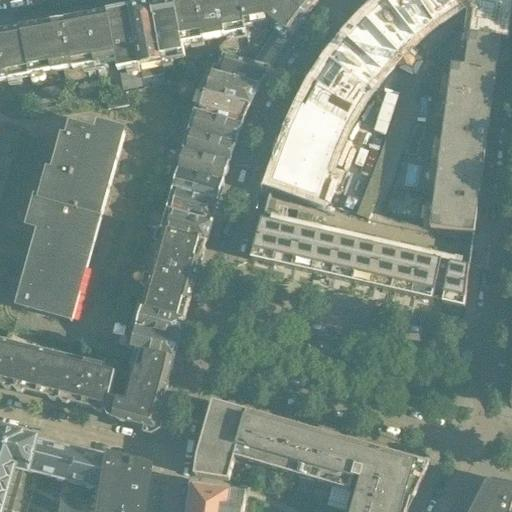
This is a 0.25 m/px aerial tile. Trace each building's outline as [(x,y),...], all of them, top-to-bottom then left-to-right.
[(238,0),(186,0),(173,2),(181,46),(183,46),(247,34),(246,30),(244,30),(238,0)] [(307,17),(320,0),(238,0),(244,30),(246,30),(255,28),(254,22),(267,20),(292,37),(307,17)] [(292,135),(273,186),(330,206),(339,180),(328,175),(336,155),(336,153),(339,146),(345,133),(346,131),(349,126),(357,111),(362,104),(365,99),(370,91),(385,73),(401,55),(407,50),(418,39),(437,25),(456,12),(453,7),(461,2),(459,0),(465,0),(473,14),(470,36),(501,40),(506,0),(389,0),(387,2),(367,21),(348,41),(331,63),(316,86),(303,110),(292,135)] [(173,2),(151,6),(161,64),(162,63),(185,59),(183,46),(181,46),(173,2)] [(161,64),(151,6),(129,10),(140,69),(141,69),(141,72),(144,87),(144,91),(166,86),(162,63),(161,64)] [(140,69),(129,10),(108,14),(116,63),(117,72),(140,69)] [(116,63),(108,14),(87,18),(95,67),(116,63)] [(95,67),(87,18),(64,22),(73,69),(73,71),(95,67)] [(73,69),(64,22),(42,26),(51,73),(73,69)] [(51,73),(42,26),(39,25),(33,26),(32,28),(21,30),(29,77),(51,73)] [(29,77),(21,30),(0,33),(0,39),(7,81),(29,77)] [(274,35),(254,66),(271,69),(287,44),(274,35)] [(501,40),(470,36),(466,68),(452,66),(448,98),(492,104),(501,40)] [(260,90),(271,69),(254,66),(225,60),(222,73),(213,71),(211,77),(260,90)] [(123,91),(144,87),(141,72),(120,75),(123,91)] [(260,90),(211,77),(208,90),(202,88),(200,94),(205,96),(250,108),(260,90)] [(403,77),(402,84),(414,86),(415,80),(403,77)] [(79,86),(80,96),(102,92),(101,82),(79,86)] [(402,84),(401,91),(413,93),(414,86),(402,84)] [(19,95),(21,105),(60,97),(59,88),(19,95)] [(401,91),(400,97),(412,99),(413,93),(401,91)] [(106,100),(108,111),(129,107),(127,96),(106,100)] [(250,108),(205,96),(201,108),(197,108),(195,114),(242,127),(250,108)] [(400,97),(398,104),(411,106),(412,99),(400,97)] [(492,104),(448,98),(439,163),(483,169),(492,104)] [(398,104),(397,110),(409,112),(411,106),(398,104)] [(397,110),(396,117),(408,120),(408,119),(409,112),(397,110)] [(236,146),(242,127),(195,114),(193,121),(196,122),(193,134),(236,146)] [(396,117),(394,123),(405,127),(407,121),(408,120),(396,117)] [(394,123),(391,129),(403,134),(405,127),(394,123)] [(49,173),(41,202),(102,219),(102,217),(109,193),(113,180),(114,174),(126,134),(100,127),(100,128),(98,135),(87,132),(72,128),(69,141),(64,139),(55,175),(49,173)] [(391,129),(389,135),(400,140),(403,134),(391,129)] [(229,165),(236,146),(193,134),(189,133),(187,140),(191,141),(188,153),(188,154),(229,165)] [(389,135),(386,142),(398,146),(400,140),(389,135)] [(386,142),(384,148),(395,152),(398,146),(386,142)] [(384,148),(381,154),(393,159),(395,152),(384,148)] [(229,165),(188,154),(188,153),(185,152),(179,172),(224,185),(229,165)] [(381,154),(379,160),(391,165),(393,159),(381,154)] [(379,160),(377,167),(388,171),(391,165),(379,160)] [(483,169),(439,163),(431,229),(475,235),(483,169)] [(377,167),(374,173),(386,177),(388,171),(377,167)] [(0,183),(5,185),(8,173),(0,170),(0,183)] [(218,204),(224,185),(179,172),(173,192),(218,204)] [(374,173),(372,179),(383,184),(386,177),(374,173)] [(372,179),(369,185),(381,190),(383,184),(372,179)] [(369,185),(367,192),(378,196),(381,190),(369,185)] [(218,204),(173,192),(168,212),(213,225),(218,204)] [(367,192),(364,198),(376,202),(378,196),(367,192)] [(364,198),(362,204),(374,208),(376,202),(364,198)] [(271,200),(264,223),(272,225),(277,202),(271,200)] [(41,231),(20,308),(73,323),(92,253),(95,243),(102,219),(41,202),(37,201),(31,225),(30,228),(41,231)] [(362,204),(360,210),(371,215),(374,208),(362,204)] [(360,210),(357,216),(369,221),(371,215),(360,210)] [(213,225),(168,212),(161,232),(164,233),(207,245),(213,225)] [(298,212),(294,230),(309,233),(313,216),(298,212)] [(263,222),(252,261),(434,303),(434,300),(443,302),(442,305),(465,310),(470,270),(469,269),(460,267),(441,263),(429,260),(414,257),(389,251),(374,248),(349,242),(334,239),(309,233),(294,230),(281,227),(272,225),(264,223),(263,222)] [(337,228),(334,239),(349,242),(352,231),(337,228)] [(201,264),(207,245),(164,233),(159,252),(201,264)] [(376,237),(374,248),(389,251),(392,240),(376,237)] [(416,246),(414,257),(429,260),(431,250),(416,246)] [(464,249),(460,267),(469,269),(471,251),(464,249)] [(196,284),(201,264),(159,252),(153,272),(196,284)] [(196,284),(153,272),(148,291),(191,302),(196,284)] [(191,302),(148,291),(143,310),(185,321),(191,302)] [(185,321),(143,310),(139,322),(136,320),(133,329),(137,330),(180,342),(185,321)] [(180,342),(137,330),(134,342),(130,341),(128,350),(138,352),(174,360),(180,342)] [(14,390),(24,351),(2,346),(0,351),(0,386),(3,388),(5,390),(10,392),(13,390),(14,390)] [(37,396),(47,357),(24,351),(14,390),(16,391),(17,393),(23,395),(25,393),(37,396)] [(157,425),(161,412),(174,360),(138,352),(136,362),(133,361),(123,402),(110,398),(106,413),(108,418),(150,429),(157,425)] [(59,402),(69,363),(47,357),(37,396),(49,399),(50,401),(56,403),(58,401),(59,402)] [(81,407),(91,368),(69,363),(59,402),(61,402),(62,404),(68,406),(71,405),(81,407)] [(110,398),(116,374),(91,368),(81,407),(94,410),(95,413),(101,414),(104,413),(106,413),(110,398)] [(408,511),(412,500),(414,501),(431,465),(213,403),(198,458),(195,477),(229,482),(236,460),(351,493),(355,479),(362,481),(363,478),(368,480),(358,511),(408,511)] [(0,511),(0,500),(8,471),(95,493),(100,459),(42,444),(31,441),(31,440),(16,437),(16,436),(0,432),(0,511)] [(138,511),(139,511),(141,511),(143,497),(141,497),(145,474),(145,473),(145,472),(144,471),(144,470),(143,469),(141,468),(140,467),(100,457),(100,459),(95,493),(91,511),(138,511)] [(511,511),(511,487),(494,483),(487,486),(473,511),(511,511)] [(243,511),(246,495),(193,487),(189,511),(243,511)]
